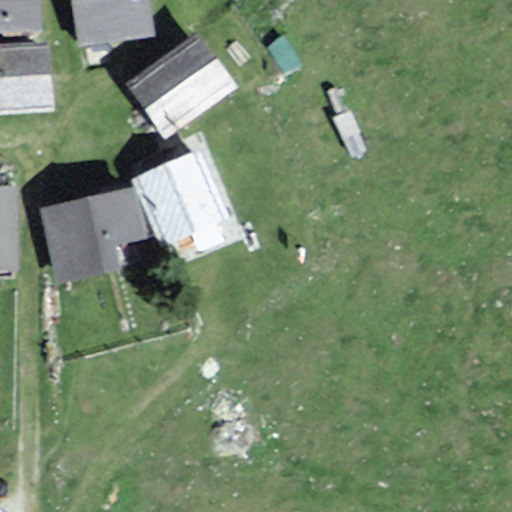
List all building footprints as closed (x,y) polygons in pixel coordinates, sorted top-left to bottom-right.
[(27,0),(0,0),(0,37),(29,36),(27,0)] [(132,0),(58,0),(65,51),(138,42),(132,0)] [(222,87),(182,36),(119,84),(159,136),(222,87)] [(0,121),(42,119),(38,51),(0,53),(0,121)] [(212,225),(182,154),(25,219),(54,291),(212,225)]
